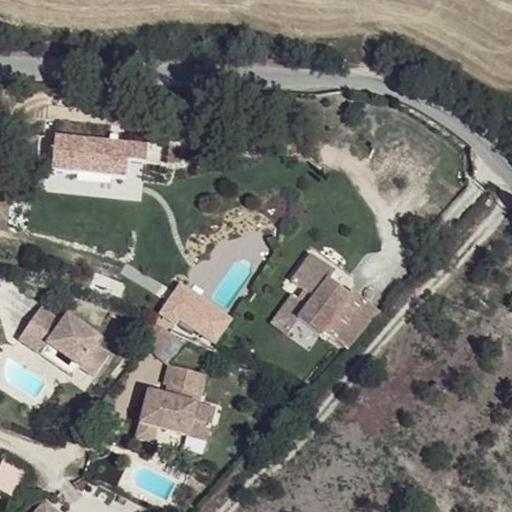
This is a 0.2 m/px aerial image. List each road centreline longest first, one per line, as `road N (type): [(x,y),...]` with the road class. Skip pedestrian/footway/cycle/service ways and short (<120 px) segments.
road 1 (residential): [(0,61),(385,86),(444,110),(511,189)]
road 2 (residential): [(511,194),(226,511)]
